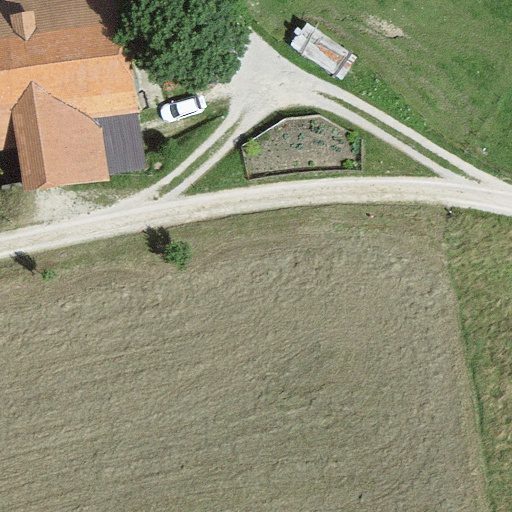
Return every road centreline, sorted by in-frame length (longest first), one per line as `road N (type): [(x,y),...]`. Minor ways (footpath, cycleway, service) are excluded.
road 1 (track): [(0,245),(287,192),(511,207)]
road 2 (track): [(479,200),(430,152),(336,99),(274,85),(156,215)]
